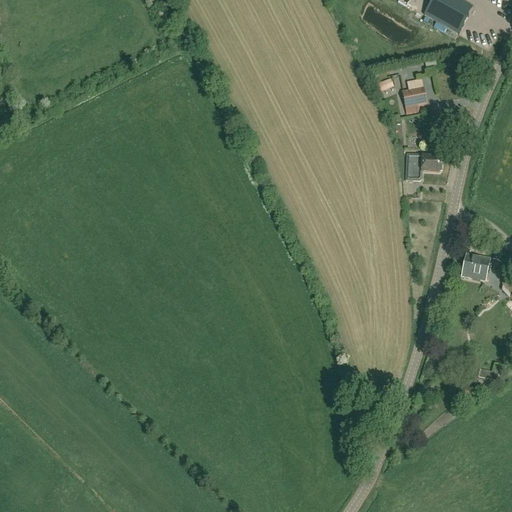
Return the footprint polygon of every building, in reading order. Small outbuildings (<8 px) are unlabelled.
[(432,0),(424,15),(425,16),(458,35),(459,35),(469,17),(468,17),(438,0),(432,0)] [(394,89),(391,81),(374,87),(377,95),(394,89)] [(427,106),(425,96),(423,90),(402,94),(407,115),(419,113),(418,108),(427,106)] [(407,156),(406,182),(420,183),(422,181),(422,173),(439,173),(439,172),(441,172),(442,171),(442,166),(441,165),(440,165),(440,159),(432,159),(432,157),(423,157),(407,156)] [(493,260),(501,263),(504,257),(495,253),(493,260)] [(490,261),(466,256),(462,277),(486,282),(490,261)] [(511,280),(510,278),(503,285),(511,295),(511,297),(511,299),(511,300),(511,280)] [(478,380),(493,383),(497,383),(499,375),(480,371),(478,380)]
